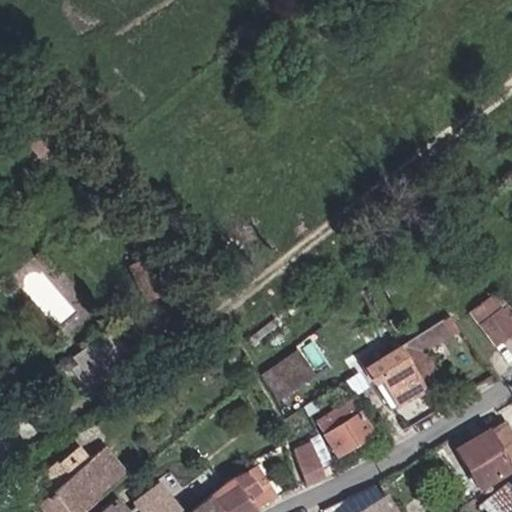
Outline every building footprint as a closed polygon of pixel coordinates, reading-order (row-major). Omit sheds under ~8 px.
[(510,331),(486,296),(463,313),(487,346),(510,331)] [(433,322),(416,333),(424,344),(440,333),(433,322)] [(417,350),(424,344),(416,333),(399,345),(396,347),(417,379),(431,370),(417,350)] [(417,379),(396,347),(359,372),(368,385),(375,381),(393,407),(423,388),(417,379)] [(256,383),(272,407),(306,385),(290,361),(256,383)] [(368,438),(349,405),(317,423),(336,456),(368,438)] [(502,476),(502,470),(511,462),(511,439),(503,424),(455,452),(479,489),(502,476)] [(294,455),(307,489),(323,481),(307,448),(294,455)] [(101,487),(81,464),(72,453),(58,465),(56,461),(18,491),(34,511),(79,511),(106,492),(101,487)] [(96,453),(81,464),(101,487),(115,475),(96,453)] [(256,511),(263,507),(268,506),(247,476),(232,486),(235,491),(211,507),(213,511),(256,511)] [(482,509),(484,511),(506,511),(511,508),(511,488),(509,485),(482,509)] [(361,511),(372,506),(366,497),(333,511),(361,511)] [(174,511),(167,501),(153,511),(120,511),(115,506),(105,511),(174,511)] [(208,503),(195,511),(213,511),(211,507),(208,503)]
